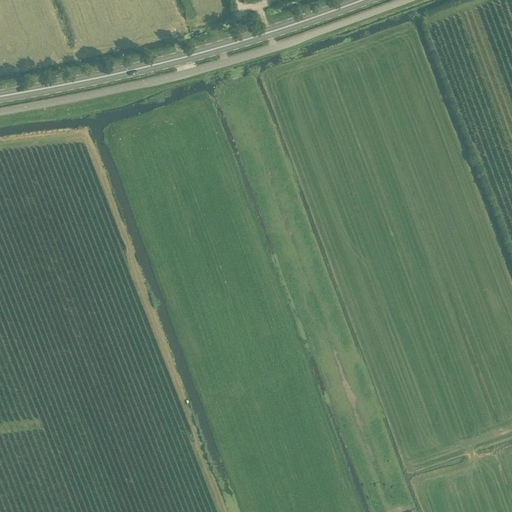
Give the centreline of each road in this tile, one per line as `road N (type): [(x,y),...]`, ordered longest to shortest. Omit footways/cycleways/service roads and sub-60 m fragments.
road 1 (unclassified): [(0,111),(215,67),(407,0)]
road 2 (primary): [(0,95),(207,51),(362,0)]
